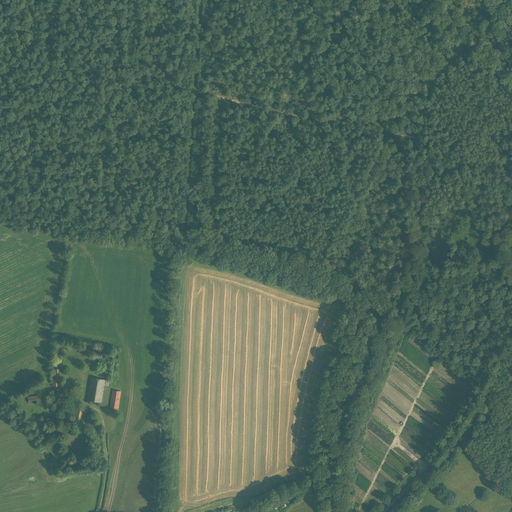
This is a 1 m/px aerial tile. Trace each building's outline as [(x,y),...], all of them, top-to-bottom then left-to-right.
[(101,402),(105,380),(91,378),(88,400),(101,402)] [(440,381),(457,393),(459,389),(442,378),(440,381)] [(118,409),(121,392),(112,390),(110,408),(118,409)] [(29,404),(41,402),(40,395),(28,397),(29,404)] [(79,425),(82,409),(76,407),(72,424),(79,425)] [(94,423),(96,415),(88,414),(87,421),(94,423)]
